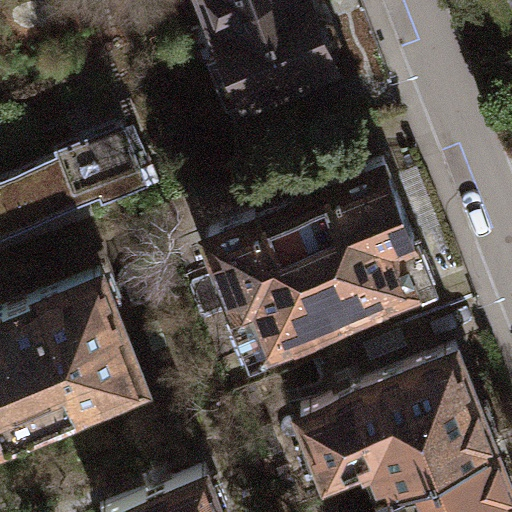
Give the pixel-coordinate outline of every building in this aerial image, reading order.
[(203,0),(208,13),(241,0),(203,0)] [(309,0),(241,0),(208,13),(223,53),(230,51),(245,91),(331,58),(327,49),(338,36),(331,18),(316,19),(309,0)] [(58,143),(0,167),(0,225),(98,186),(100,191),(148,172),(122,111),(56,138),(58,143)] [(283,189),(204,219),(250,342),(431,273),(384,150),(335,169),(331,157),(278,177),(283,189)] [(0,432),(143,377),(99,263),(0,300),(0,432)] [(375,445),(387,475),(493,435),(456,338),(300,398),(326,463),(375,445)] [(511,511),(511,482),(493,435),(387,475),(400,510),(394,511),(511,511)] [(102,511),(225,511),(204,459),(98,501),(102,511)]
